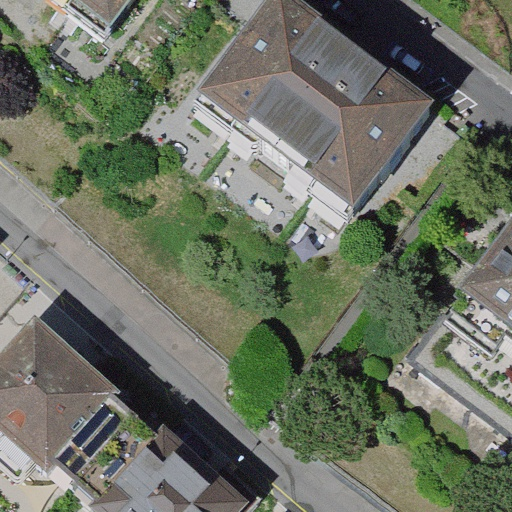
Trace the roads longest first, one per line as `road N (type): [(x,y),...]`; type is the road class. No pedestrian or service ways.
road 1 (residential): [(350,511),(0,207)]
road 2 (residential): [(511,114),(357,0)]
